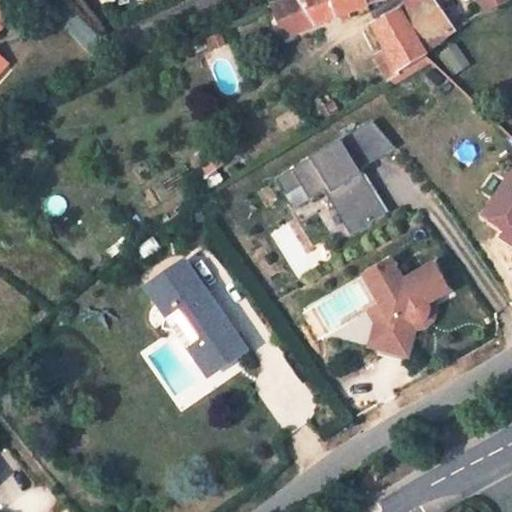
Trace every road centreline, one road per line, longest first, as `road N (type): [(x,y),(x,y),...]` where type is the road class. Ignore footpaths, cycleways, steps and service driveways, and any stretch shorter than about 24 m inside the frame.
road 1 (residential): [(271,511),(345,455),(511,360)]
road 2 (residential): [(502,447),(385,511)]
